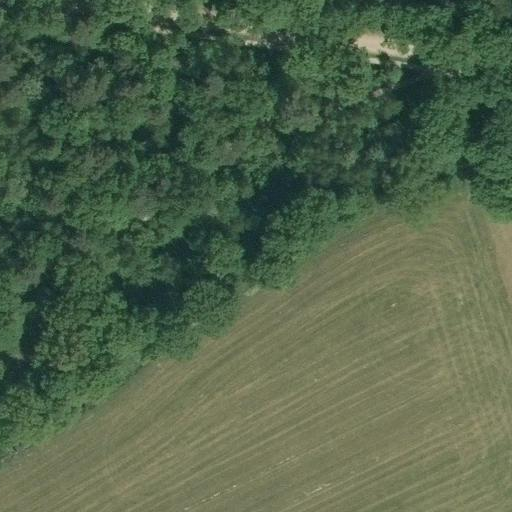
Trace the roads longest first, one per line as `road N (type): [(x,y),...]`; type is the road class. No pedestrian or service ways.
road 1 (track): [(0,303),(226,160),(403,84)]
road 2 (track): [(45,0),(457,57)]
